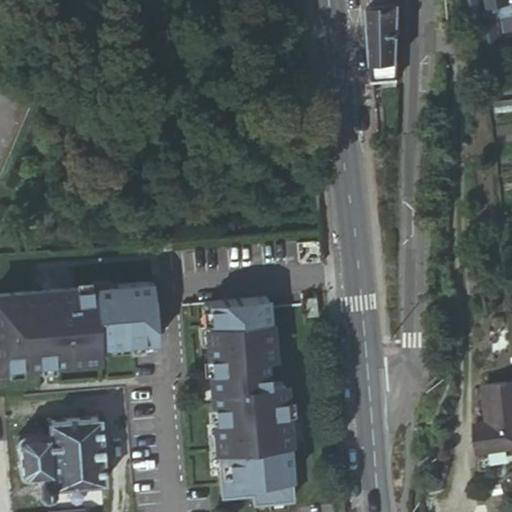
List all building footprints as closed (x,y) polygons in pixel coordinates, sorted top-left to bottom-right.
[(392,0),(369,0),(375,78),(399,75),(402,3),(393,4),(392,0)] [(511,0),(502,0),(500,1),(503,19),(505,30),(511,28),(511,0)] [(500,1),(490,2),(494,17),(503,19),(500,1)] [(499,39),(498,20),(485,21),(486,40),(499,39)] [(156,342),(152,283),(0,293),(0,366),(99,359),(98,346),(156,342)] [(211,324),(207,325),(222,495),(253,492),(254,502),(294,498),(284,382),(269,383),(267,360),(273,359),(267,296),(209,301),(211,324)] [(307,318),(318,317),(316,299),(305,300),(307,318)] [(511,450),(511,383),(488,386),(491,423),(478,425),(481,454),(511,450)] [(104,481),(101,415),(49,418),(50,428),(24,429),(20,430),(19,432),(17,434),(19,469),(22,473),(24,474),(32,474),(32,476),(32,478),(34,479),(38,479),(39,493),(41,495),(44,496),(51,496),(55,494),(56,491),(56,485),(104,481)] [(508,483),(481,486),(482,504),(502,503),(510,501),(508,483)] [(503,511),(502,503),(482,504),(483,511),(503,511)]
